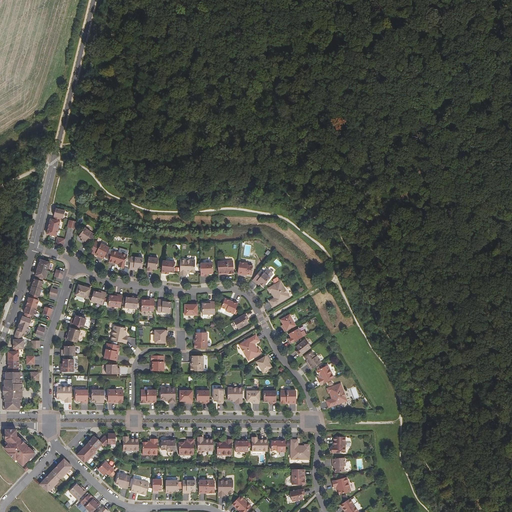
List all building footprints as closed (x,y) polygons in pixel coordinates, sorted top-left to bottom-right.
[(63,219),(65,211),(56,209),(54,216),(55,216),(61,218),(63,219)] [(58,229),(60,222),(61,218),(55,216),(54,220),(50,219),(49,227),(58,229)] [(56,236),(58,229),(49,227),(47,234),(56,236)] [(88,245),(95,235),(85,228),(79,237),(83,239),(85,241),(84,242),(88,245)] [(63,247),(65,239),(57,238),(56,245),(63,247)] [(104,259),(109,248),(96,241),(90,252),(94,254),(95,253),(97,254),(96,256),(104,259)] [(127,255),(112,251),(109,262),(118,264),(120,264),(119,265),(119,267),(124,269),(127,255)] [(142,269),(143,258),(131,257),(129,269),(135,270),(135,268),(138,268),(142,269)] [(157,270),(158,259),(149,258),(147,271),(151,272),(151,269),(153,269),(157,270)] [(48,271),(50,263),(40,260),(38,268),(48,271)] [(195,272),(195,260),(180,260),(180,275),(187,275),(187,274),(187,273),(190,273),(190,272),(195,272)] [(174,273),(175,262),(163,261),(161,273),(165,273),(166,272),(169,272),(174,273)] [(234,273),(233,261),(218,262),(219,274),(227,274),(226,273),(229,273),(229,274),(234,273)] [(252,275),(253,266),(247,265),(248,264),(239,262),(238,274),(245,275),(245,274),(247,274),(252,275)] [(213,274),(213,263),(200,264),(201,276),(205,276),(205,274),(208,274),(213,274)] [(46,279),(48,271),(38,268),(36,275),(37,276),(37,278),(43,280),(43,278),(46,279)] [(270,278),(260,270),(253,280),(257,283),(258,282),(260,283),(264,286),(270,278)] [(41,289),(44,282),(42,281),(43,280),(37,278),(36,280),(34,279),(32,286),(41,289)] [(290,297),(280,281),(268,289),(270,293),(271,292),(273,296),(274,295),(276,297),(274,298),(269,301),(273,307),(290,297)] [(88,299),(91,287),(87,286),(87,288),(84,287),(79,285),(76,295),(88,299)] [(39,297),(41,289),(32,286),(30,294),(32,294),(31,296),(37,298),(38,296),(39,297)] [(103,305),(107,293),(101,291),(101,293),(98,293),(94,291),(91,301),(103,305)] [(121,308),(122,295),(117,295),(117,297),(114,296),(110,296),(108,306),(121,308)] [(36,308),(39,300),(36,300),(37,298),(31,296),(30,298),(29,297),(26,305),(36,308)] [(137,309),(139,297),(135,297),(134,298),(131,298),(126,297),(125,308),(137,309)] [(154,311),(155,299),(150,299),(149,301),(147,300),(142,300),(141,311),(154,311)] [(234,314),(238,303),(232,300),(231,302),(229,301),(225,299),(221,307),(227,309),(226,311),(234,314)] [(170,313),(171,302),(166,302),(164,302),(164,300),(158,300),(158,312),(170,313)] [(215,314),(215,302),(210,302),(210,304),(207,304),(202,304),(202,314),(215,314)] [(197,315),(197,303),(193,303),(193,305),(190,305),(185,305),(185,315),(197,315)] [(34,316),(36,308),(26,305),(24,313),(25,313),(25,315),(30,317),(31,315),(34,316)] [(239,329),(248,324),(246,320),(245,319),(248,317),(246,314),(234,321),(239,329)] [(29,327),(31,320),(30,319),(30,317),(25,315),(24,317),(22,316),(20,324),(29,327)] [(296,326),(290,315),(280,320),(283,325),(285,327),(283,328),(285,332),(296,326)] [(72,320),(71,324),(83,328),(86,319),(76,316),(75,319),(74,321),(72,320)] [(26,334),(29,327),(20,324),(17,331),(15,335),(22,336),(23,333),(26,334)] [(114,326),(111,340),(126,343),(128,337),(125,336),(126,333),(125,333),(126,328),(114,326)] [(66,335),(65,339),(77,343),(81,331),(71,328),(69,333),(68,335),(66,335)] [(300,332),(298,329),(289,334),(291,337),(291,339),(289,340),(291,344),(307,334),(305,330),(300,332)] [(156,343),(165,343),(166,335),(167,335),(167,330),(156,330),(156,343)] [(195,344),(195,348),(207,348),(207,333),(195,333),(195,341),(196,341),(196,343),(195,344)] [(24,348),(24,340),(22,340),(22,336),(15,335),(15,340),(14,340),(14,348),(20,348),(24,348)] [(258,350),(256,346),(255,347),(253,344),(254,344),(259,341),(256,335),(239,345),(249,361),(261,353),(259,349),(258,350)] [(311,348),(305,340),(296,347),(299,350),(300,351),(297,353),(300,356),(311,348)] [(119,351),(120,346),(107,343),(104,358),(116,361),(118,353),(117,353),(117,350),(119,351)] [(62,351),(62,355),(75,355),(75,346),(65,346),(64,350),(64,351),(62,351)] [(19,360),(19,352),(20,352),(20,348),(14,348),(14,352),(8,352),(8,360),(19,360)] [(311,370),(321,363),(317,356),(315,357),(312,352),(304,357),(307,361),(309,363),(307,364),(311,370)] [(151,371),(164,371),(164,356),(151,356),(151,360),(153,360),(153,363),(151,363),(151,371)] [(191,367),(191,371),(203,371),(203,356),(191,356),(191,364),(192,364),(192,367),(191,367)] [(269,363),(267,360),(269,359),(267,356),(256,362),(263,373),(272,367),(269,363)] [(61,366),(61,372),(74,372),(74,359),(63,359),(63,364),(63,366),(61,366)] [(19,369),(19,360),(8,360),(8,368),(10,368),(10,372),(17,372),(17,368),(19,369)] [(106,374),(120,374),(120,370),(117,370),(117,368),(117,365),(106,365),(106,374)] [(335,378),(328,365),(317,371),(319,375),(320,378),(319,379),(318,379),(321,385),(335,378)] [(10,372),(8,372),(8,380),(7,380),(7,387),(5,387),(5,395),(7,395),(7,402),(8,402),(8,410),(22,410),(22,402),(24,402),(24,398),(25,398),(25,384),(24,384),(24,380),(23,380),(23,372),(17,372),(10,372)] [(42,380),(42,372),(33,372),(33,380),(42,380)] [(347,401),(341,384),(327,389),(329,393),(330,393),(331,397),(332,396),(333,399),(332,399),(326,401),(329,408),(347,401)] [(62,402),(72,402),(72,387),(54,387),(54,399),(59,399),(59,400),(62,400),(62,402)] [(88,403),(88,390),(74,390),(74,401),(80,401),(84,401),(84,403),(88,403)] [(99,402),(104,402),(104,390),(92,390),(92,400),(96,400),(99,400),(99,402)] [(124,390),(108,390),(108,403),(116,403),(116,401),(119,401),(119,403),(124,403),(124,390)] [(156,403),(156,391),(141,390),(141,403),(156,403)] [(176,406),(176,391),(161,391),(161,403),(166,403),(166,404),(169,404),(169,406),(176,406)] [(192,403),(193,391),(180,391),(180,401),(185,401),(188,401),(188,403),(192,403)] [(209,403),(209,391),(197,391),(197,401),(202,401),(205,401),(205,403),(209,403)] [(223,405),(223,391),(214,391),(214,402),(219,402),(219,405),(223,405)] [(236,407),(242,407),(243,391),(228,391),(228,404),(236,404),(236,407)] [(259,403),(259,391),(247,391),(247,401),(252,401),(255,402),(255,403),(259,403)] [(276,403),(276,391),(264,391),(264,402),(272,402),(272,403),(276,403)] [(281,391),(281,404),(296,404),(296,391),(281,391)] [(19,430),(8,430),(8,440),(11,443),(7,448),(11,452),(10,453),(18,460),(19,459),(26,466),(30,461),(31,462),(36,458),(34,457),(37,454),(37,453),(34,451),(29,445),(23,439),(19,435),(19,430)] [(105,446),(108,444),(116,444),(115,434),(107,434),(108,436),(105,436),(100,441),(95,436),(89,442),(89,443),(83,449),(82,449),(80,452),(77,455),(85,463),(86,461),(87,461),(95,453),(95,452),(96,450),(97,450),(101,446),(100,445),(102,443),(105,446)] [(123,450),(139,451),(139,439),(128,439),(128,437),(123,437),(123,450)] [(213,451),(213,440),(203,439),(203,437),(198,437),(198,451),(213,451)] [(252,451),(268,451),(268,440),(257,440),(257,437),(252,437),(252,451)] [(345,453),(345,437),(334,437),(334,446),(335,446),(335,448),(334,448),(331,448),(331,453),(345,453)] [(143,455),(157,455),(158,439),(151,439),(151,442),(148,442),(147,442),(143,442),(143,455)] [(167,451),(175,451),(175,439),(168,439),(168,441),(166,441),(161,441),(161,450),(167,450),(167,451)] [(179,455),(194,455),(194,439),(187,439),(187,442),(184,442),(184,443),(179,443),(179,455)] [(217,455),(232,455),(232,440),(225,439),(225,442),(222,442),(222,443),(217,443),(217,455)] [(236,452),(248,452),(248,440),(244,440),(244,441),(241,441),(236,441),(236,452)] [(286,452),(286,440),(279,440),(279,441),(276,441),(271,441),(271,450),(277,451),(277,452),(286,452)] [(298,440),(291,440),(291,460),(307,460),(307,445),(302,445),(302,446),(298,446),(298,440)] [(346,466),(345,458),(333,459),(333,466),(335,466),(335,473),(345,472),(344,466),(346,466)] [(40,484),(48,492),(50,490),(50,491),(59,482),(58,481),(62,477),(63,478),(71,469),(70,468),(72,467),(64,459),(40,484)] [(107,473),(109,475),(114,470),(105,462),(98,469),(104,475),(107,473)] [(305,477),(305,469),(292,469),(292,485),(305,485),(305,480),(304,480),(304,477),(305,477)] [(127,488),(130,477),(118,473),(115,483),(119,484),(122,485),(121,487),(127,488)] [(351,491),(347,477),(332,481),(334,488),(336,487),(337,490),(338,490),(339,495),(351,491)] [(146,495),(149,483),(134,479),(131,491),(139,493),(139,492),(142,493),(141,494),(146,495)] [(153,480),(153,493),(157,493),(157,490),(158,490),(162,490),(162,480),(153,480)] [(233,493),(233,480),(218,480),(218,496),(225,496),(225,494),(225,493),(228,493),(233,493)] [(166,481),(166,493),(170,493),(170,491),(173,491),(178,491),(178,481),(166,481)] [(183,481),(183,493),(188,493),(188,491),(191,491),(195,491),(195,481),(183,481)] [(215,481),(199,481),(199,493),(207,493),(207,492),(210,492),(210,493),(214,493),(215,481)] [(69,491),(78,500),(87,491),(84,488),(82,490),(80,488),(76,484),(69,491)] [(302,495),(302,494),(305,493),(304,489),(290,492),(292,501),(303,499),(302,495)] [(90,511),(93,511),(100,504),(95,499),(94,500),(92,498),(93,497),(89,494),(81,503),(90,511)] [(246,511),(252,507),(240,496),(232,504),(239,511),(240,510),(241,511),(240,511),(239,511),(246,511)] [(358,511),(359,511),(350,499),(340,505),(345,511),(358,511)]
